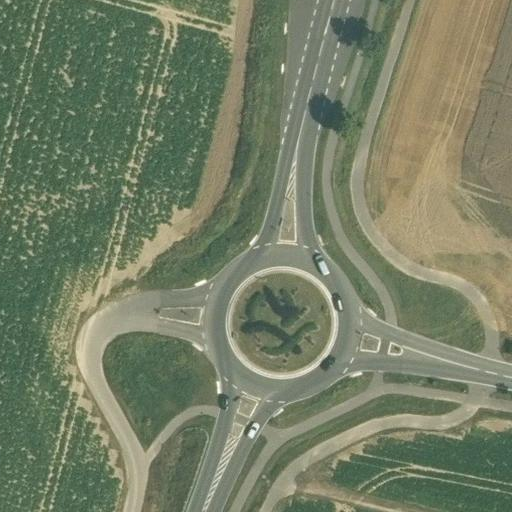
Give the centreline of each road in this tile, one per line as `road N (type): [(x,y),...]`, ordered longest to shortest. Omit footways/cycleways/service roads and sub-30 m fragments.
road 1 (track): [(280,486),(300,465),(373,428),(458,417),(486,373),(491,336),(481,306),(459,286),(403,267),(362,212),(355,180),(411,0)]
road 2 (primary): [(333,0),(286,255)]
road 3 (track): [(142,314),(107,328),(91,351),(96,387),(139,469),(129,511)]
road 4 (primary): [(286,255),(245,265),(218,297),(213,318),(224,359),(257,385)]
road 5 (unclassified): [(347,339),(511,378)]
road 6 (primary): [(257,385),(205,511)]
